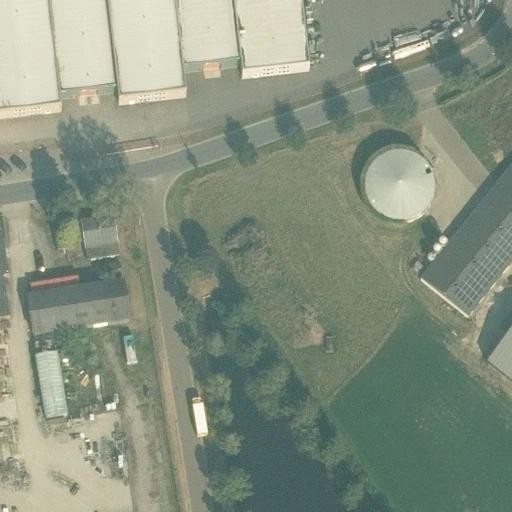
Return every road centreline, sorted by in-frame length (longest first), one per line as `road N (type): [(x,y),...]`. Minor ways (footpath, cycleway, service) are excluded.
road 1 (unclassified): [(152,172),(477,58),(511,22)]
road 2 (unclassified): [(188,511),(171,419),(152,172)]
road 3 (unclassified): [(0,199),(152,172)]
